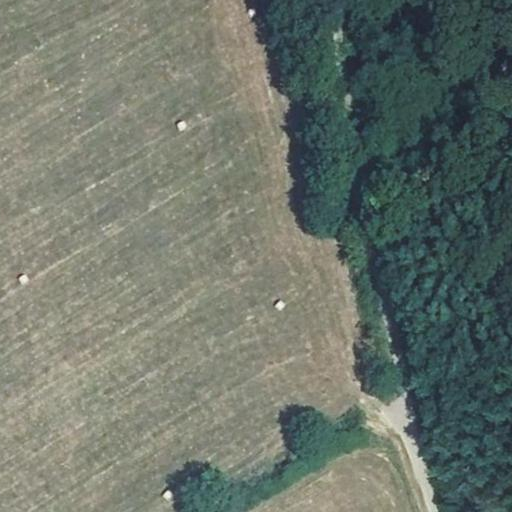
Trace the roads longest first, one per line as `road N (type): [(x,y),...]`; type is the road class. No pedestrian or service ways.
road 1 (track): [(439,511),(364,196),(332,0)]
road 2 (track): [(358,160),(511,92)]
